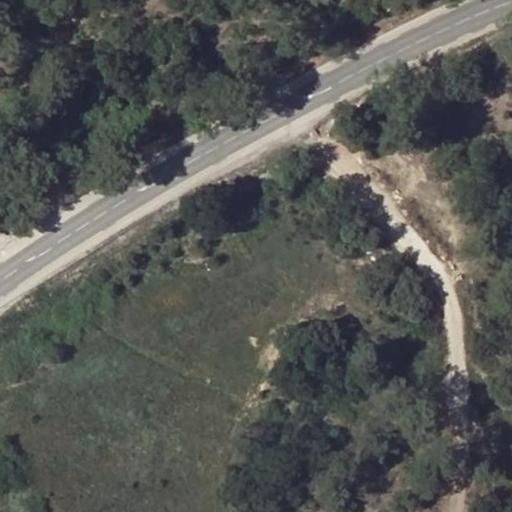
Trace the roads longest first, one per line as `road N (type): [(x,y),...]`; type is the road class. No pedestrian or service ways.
road 1 (secondary): [(511,3),(290,104),(0,280)]
road 2 (track): [(290,104),(424,243),(464,384),(457,511)]
